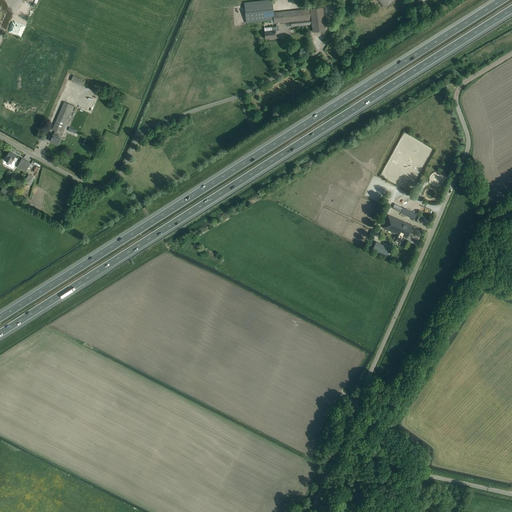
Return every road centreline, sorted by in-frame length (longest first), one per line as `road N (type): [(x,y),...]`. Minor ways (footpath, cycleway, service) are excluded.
road 1 (motorway): [(0,333),(511,8)]
road 2 (motorway): [(501,0),(0,318)]
road 3 (unclassified): [(340,439),(466,153),(457,90),(511,53)]
road 4 (unclassified): [(0,136),(81,182),(107,185),(144,130),(249,91),(318,52),(347,0)]
road 5 (unclassified): [(511,497),(428,477),(340,439)]
